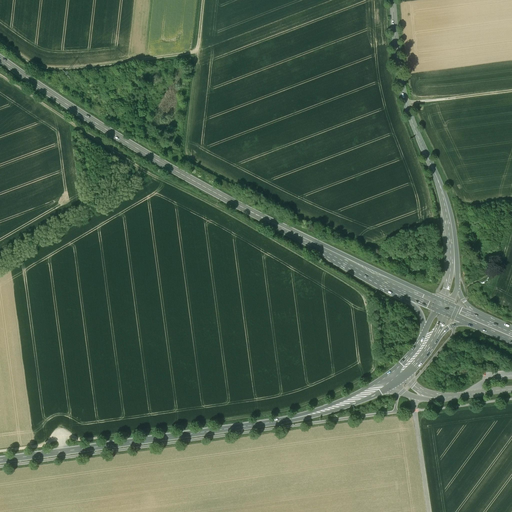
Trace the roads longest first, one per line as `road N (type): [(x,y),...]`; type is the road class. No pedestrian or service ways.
road 1 (track): [(62,439),(286,407),(350,382),(376,363),(366,296),(289,245),(148,172),(0,71)]
road 2 (primary): [(409,291),(194,181),(0,58)]
road 3 (secondary): [(0,460),(277,421),(336,407),(395,375)]
road 4 (secondary): [(392,0),(405,102),(447,206),(452,279)]
road 5 (track): [(402,254),(303,217),(187,155)]
road 6 (track): [(194,54),(40,69),(0,40)]
road 7 (track): [(0,265),(152,174)]
road 8 (track): [(201,0),(187,155)]
